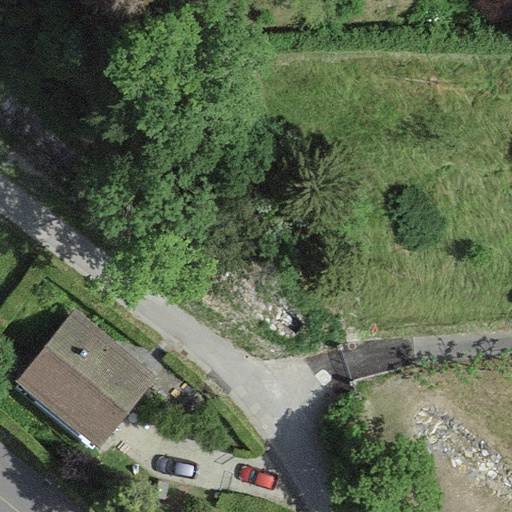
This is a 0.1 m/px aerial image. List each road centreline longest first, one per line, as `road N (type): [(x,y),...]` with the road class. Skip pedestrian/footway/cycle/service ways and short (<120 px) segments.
road 1 (residential): [(0,187),(204,334),(256,396)]
road 2 (unclassified): [(256,396),(432,346),(511,339)]
road 3 (residential): [(256,396),(312,463),(329,511)]
